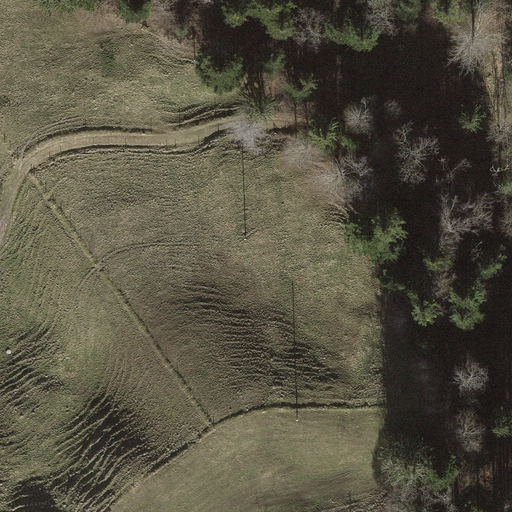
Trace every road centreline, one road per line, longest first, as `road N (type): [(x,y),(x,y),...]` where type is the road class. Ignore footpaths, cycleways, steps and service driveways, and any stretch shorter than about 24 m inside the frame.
road 1 (track): [(0,202),(18,163),(83,139),(172,139),(258,114),(337,133),(438,176),(478,221),(511,234)]
road 2 (track): [(499,511),(511,245)]
